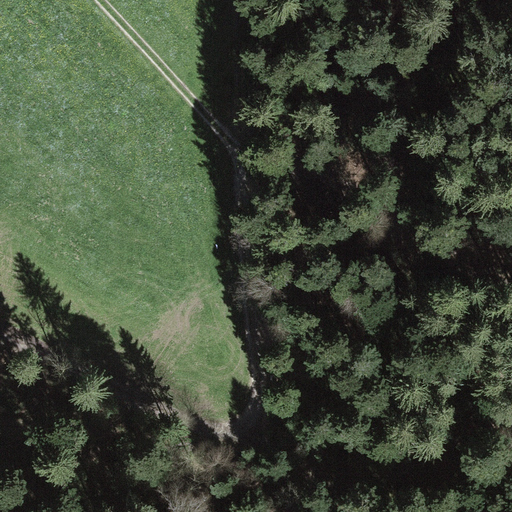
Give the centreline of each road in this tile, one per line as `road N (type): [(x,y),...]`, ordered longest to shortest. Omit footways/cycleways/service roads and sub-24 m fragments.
road 1 (track): [(0,311),(195,426),(243,418),(255,389),(244,235),(228,149),(203,107),(99,0)]
road 2 (track): [(511,286),(221,137)]
road 3 (track): [(296,511),(511,411)]
road 4 (track): [(243,418),(378,478)]
